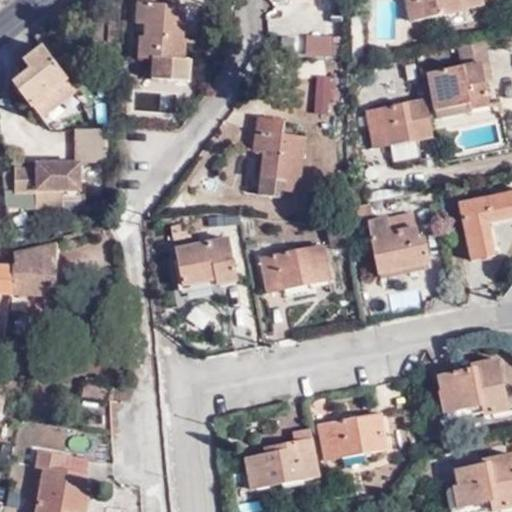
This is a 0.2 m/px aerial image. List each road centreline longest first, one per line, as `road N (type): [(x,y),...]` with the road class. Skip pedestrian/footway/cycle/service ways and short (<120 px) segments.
road 1 (residential): [(253,0),(239,77),(154,189),(128,240),(159,511)]
road 2 (residential): [(196,511),(182,387),(511,315)]
